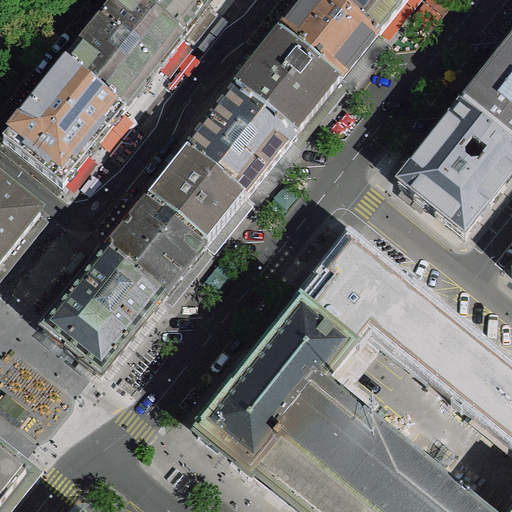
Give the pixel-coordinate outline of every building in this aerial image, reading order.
[(156,79),(183,47),(125,0),(117,0),(60,71),(122,121),(156,79)] [(125,0),(183,47),(215,7),(221,0),(125,0)] [(331,0),(311,0),(282,36),(344,87),(364,63),(381,40),(379,39),(331,0)] [(331,0),(379,39),(409,3),(410,0),(331,0)] [(259,65),(235,95),(297,146),(319,118),(344,87),(282,36),(259,65)] [(511,46),(489,76),(462,110),(511,150),(511,46)] [(96,154),(122,121),(60,71),(2,142),(65,192),(96,154)] [(187,154),(189,155),(247,203),(250,205),(273,176),(297,146),(235,95),(210,126),(187,154)] [(433,146),(398,188),(434,217),(468,244),(511,187),(511,150),(462,110),(433,146)] [(168,182),(148,206),(207,253),(228,227),(247,203),(189,155),(168,182)] [(0,192),(0,288),(21,263),(47,230),(0,192)] [(108,257),(167,305),(188,279),(208,254),(207,253),(148,206),(147,205),(128,228),(106,255),(108,257)] [(307,296),(299,307),(352,347),(361,337),(370,327),(511,440),(511,375),(349,245),(325,273),(307,296)] [(138,341),(167,305),(108,257),(69,304),(45,334),(74,357),(104,382),(138,341)] [(480,511),(359,415),(371,400),(351,382),(369,360),(352,347),(299,307),(197,434),(294,511),(480,511)] [(0,507),(28,474),(0,451),(0,507)]
